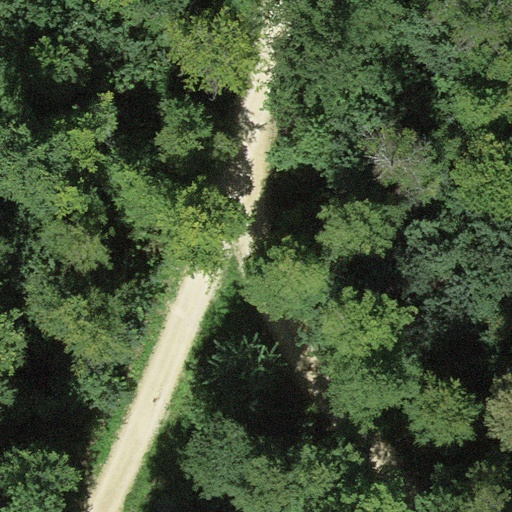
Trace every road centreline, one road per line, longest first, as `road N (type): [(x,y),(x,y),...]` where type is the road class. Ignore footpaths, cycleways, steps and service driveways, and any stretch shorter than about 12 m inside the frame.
road 1 (track): [(94,511),(194,298),(284,0)]
road 2 (track): [(194,298),(403,511)]
